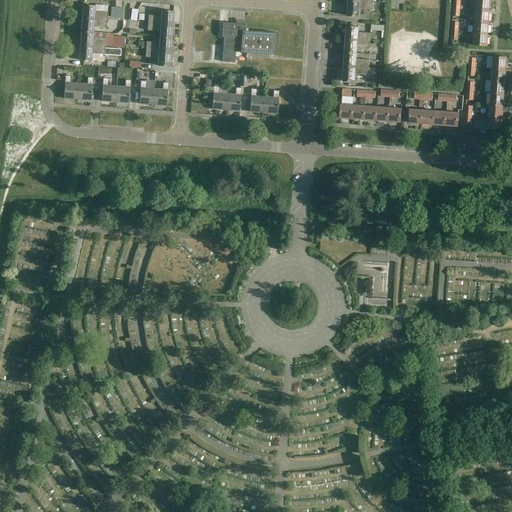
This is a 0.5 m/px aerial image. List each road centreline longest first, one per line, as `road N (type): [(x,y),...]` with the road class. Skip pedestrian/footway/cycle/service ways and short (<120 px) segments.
road 1 (residential): [(179,141),(81,134),(52,120),(46,100),(53,0)]
road 2 (residential): [(511,164),(304,149)]
road 3 (residential): [(304,149),(315,6)]
road 4 (residential): [(179,141),(191,0)]
road 5 (residential): [(304,149),(179,141)]
